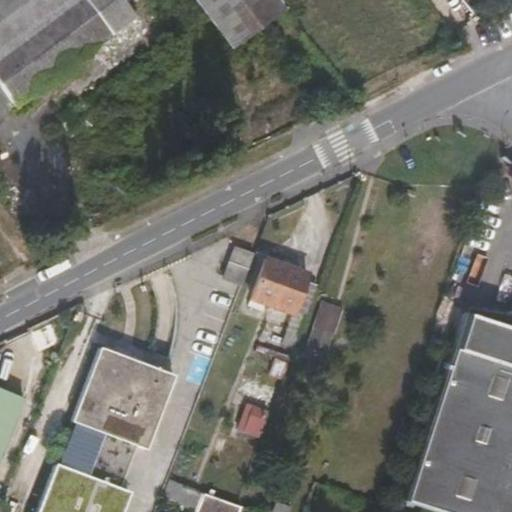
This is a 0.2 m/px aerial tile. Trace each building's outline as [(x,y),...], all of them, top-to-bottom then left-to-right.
[(0,0),(0,85),(17,108),(137,18),(123,0),(0,0)] [(278,0),(199,0),(234,46),(284,7),(278,0)] [(210,103),(224,122),(252,109),(242,88),(210,103)] [(90,117),(107,138),(118,154),(152,129),(124,92),(90,117)] [(219,125),(224,122),(210,103),(208,104),(219,125)] [(97,146),(107,138),(90,117),(80,124),(97,146)] [(250,267),(232,261),(229,268),(248,274),(250,267)] [(292,356),(313,291),(303,287),(305,280),(263,265),(250,306),(291,320),(280,351),(292,356)] [(248,274),(229,268),(221,288),(240,295),(248,274)] [(511,337),(511,323),(466,317),(463,324),(511,337)] [(511,511),(511,337),(463,324),(405,511),(406,511),(511,511)] [(108,334),(104,345),(167,370),(171,359),(108,334)] [(312,335),(305,353),(325,361),(331,341),(312,335)] [(52,472),(37,511),(127,511),(130,503),(122,499),(137,458),(145,461),(174,385),(96,355),(68,431),(78,434),(61,476),(52,472)] [(282,384),(286,369),(273,364),(269,379),(282,384)] [(0,456),(20,408),(0,399),(0,456)] [(259,440),(267,417),(245,409),(237,432),(259,440)] [(169,485),(162,506),(178,511),(196,511),(202,497),(169,485)] [(202,497),(196,511),(237,511),(238,510),(202,497)]
